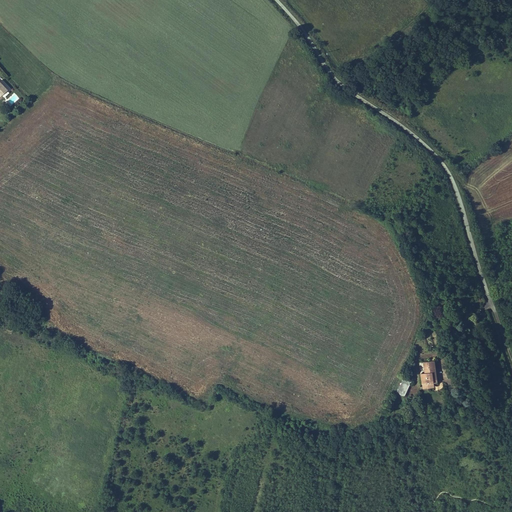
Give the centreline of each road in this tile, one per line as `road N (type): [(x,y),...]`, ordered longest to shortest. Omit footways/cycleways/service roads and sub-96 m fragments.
road 1 (track): [(275,0),(345,88),(438,157),(511,358)]
road 2 (track): [(491,300),(472,333),(476,406),(461,404),(444,372)]
